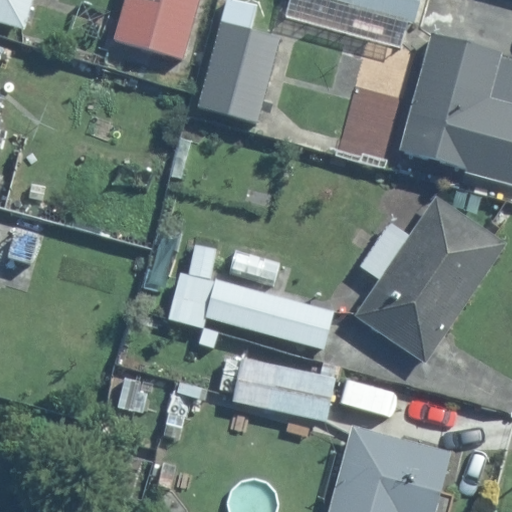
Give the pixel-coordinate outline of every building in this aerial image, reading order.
[(0,0),(0,19),(29,28),(37,0),(0,0)] [(126,0),(115,43),(185,62),(201,0),(126,0)] [(420,0),(342,0),(368,7),(358,43),(406,55),(420,0)] [(277,38),(219,24),(196,112),(254,127),(277,38)] [(511,57),(423,37),(395,156),(511,181),(511,57)] [(355,270),(375,283),(353,317),(425,364),(505,244),(434,197),(411,232),(390,218),(355,270)] [(191,274),(180,272),(171,317),(329,345),(336,305),(257,291),(260,276),(222,269),(226,246),(197,241),(191,274)] [(334,374),(231,351),(221,395),(231,398),(230,402),(323,423),(334,374)] [(407,402),(345,392),(341,419),(402,429),(407,402)] [(439,511),(452,458),(348,432),(328,511),(439,511)]
